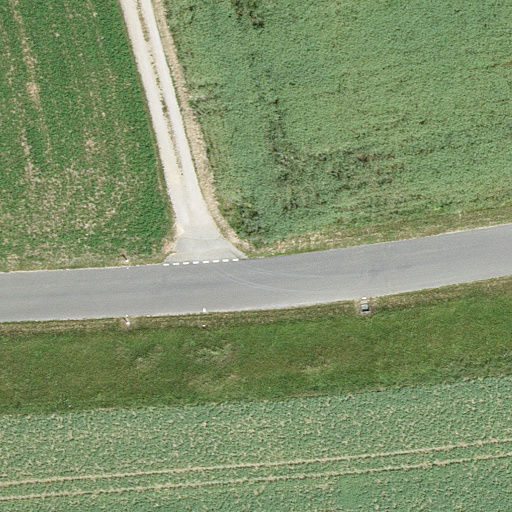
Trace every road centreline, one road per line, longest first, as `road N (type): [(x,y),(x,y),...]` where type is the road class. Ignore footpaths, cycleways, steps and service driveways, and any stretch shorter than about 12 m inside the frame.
road 1 (tertiary): [(511,251),(212,287),(0,297)]
road 2 (track): [(135,0),(212,287)]
